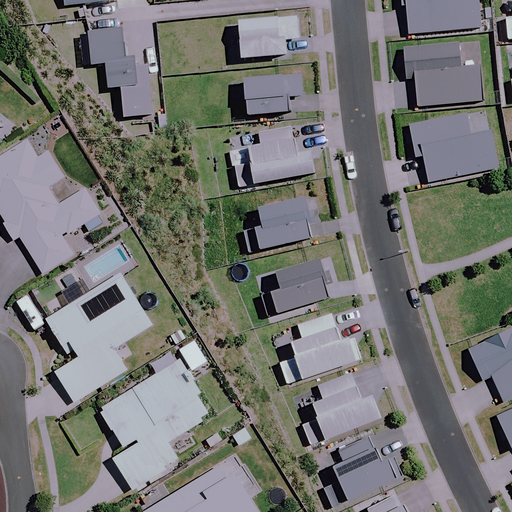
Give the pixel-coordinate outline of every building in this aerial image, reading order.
[(64,0),(65,10),(115,7),(114,0),(64,0)] [(477,0),(403,0),(404,9),(411,8),(414,37),(481,30),(477,0)] [(288,60),(286,43),(280,44),(278,20),(237,24),(241,65),(264,63),(264,71),(276,70),(275,62),(288,60)] [(120,30),(85,34),(88,66),(103,64),(106,90),(118,88),(121,119),(149,117),(144,68),(131,70),(130,60),(123,61),(120,30)] [(460,69),(458,46),(404,51),(407,83),(416,83),(418,108),(483,102),(480,68),(460,69)] [(283,100),(281,79),(242,83),(245,123),(293,118),(292,99),(283,100)] [(471,138),(468,117),(410,127),(416,160),(424,159),(429,184),(498,172),(492,134),(471,138)] [(295,141),(293,127),(253,134),(255,145),(244,147),(247,164),(229,167),(234,194),(318,179),(314,153),(298,156),(295,141)] [(27,141),(0,157),(0,220),(15,241),(21,238),(44,275),(74,256),(62,238),(84,225),(89,233),(106,223),(86,190),(59,208),(48,189),(64,178),(48,153),(38,159),(27,141)] [(320,242),(310,197),(257,209),(260,224),(236,229),(243,260),(320,242)] [(330,300),(328,291),(335,289),(330,273),(323,276),(319,263),(277,276),(282,292),(262,299),(268,319),(330,300)] [(47,306),(53,317),(47,321),(68,355),(73,363),(57,373),(76,404),(128,371),(115,351),(154,327),(121,274),(69,307),(63,296),(47,306)] [(299,327),(303,341),(292,344),(297,358),(281,363),(289,386),(363,362),(351,325),(336,330),(332,316),(299,327)] [(134,492),(168,471),(166,467),(179,460),(176,456),(197,443),(190,431),(212,418),(200,398),(204,396),(183,361),(100,411),(126,453),(115,460),(134,492)] [(304,426),(312,447),(314,453),(337,445),(335,438),(381,420),(373,398),(362,402),(352,374),(319,387),(324,401),(314,405),(320,420),(304,426)] [(340,453),(346,465),(335,470),(341,484),(325,492),(334,511),(397,480),(381,448),(375,451),(369,439),(340,453)] [(260,511),(230,462),(147,511),(260,511)] [(408,511),(400,495),(370,511),(408,511)]
